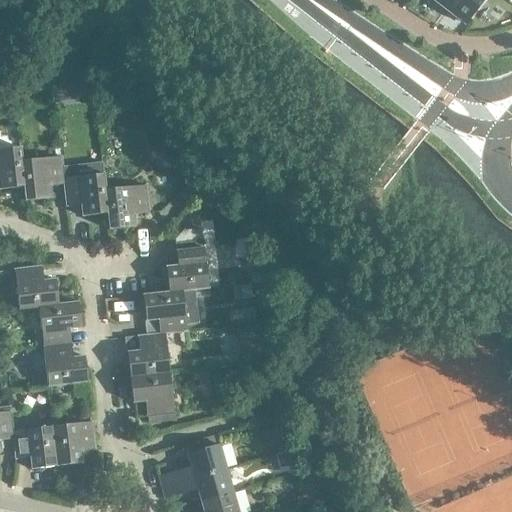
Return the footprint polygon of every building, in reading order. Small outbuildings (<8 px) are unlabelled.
[(429,0),(445,13),(455,0),(429,0)] [(484,0),(455,0),(445,13),(457,22),(458,21),(464,26),(484,0)] [(64,77),(52,78),(53,88),(65,87),(64,77)] [(20,148),(0,149),(0,191),(23,189),(21,163),(22,162),(20,148)] [(180,154),(173,149),(165,161),(172,167),(180,154)] [(61,158),(22,162),(21,163),(23,189),(25,202),(51,200),(50,187),(63,185),(61,167),(62,167),(61,158)] [(199,168),(198,167),(197,164),(194,162),(193,162),(190,164),(188,167),(189,172),(193,173),(197,172),(199,168)] [(61,167),(63,185),(65,208),(80,206),(81,218),(107,215),(104,192),(106,192),(102,163),(62,167),(61,167)] [(145,187),(106,192),(104,192),(107,215),(109,231),(134,229),(133,217),(148,215),(145,187)] [(210,189),(207,192),(207,202),(211,205),(216,205),(219,202),(219,192),(216,188),(210,189)] [(183,231),(174,239),(178,268),(165,269),(168,295),(208,290),(204,251),(201,229),(183,231)] [(42,268),(13,271),(18,312),(38,310),(38,308),(58,305),(55,281),(43,282),(42,268)] [(208,290),(168,295),(142,297),(145,324),(157,323),(158,336),(165,335),(166,337),(187,335),(183,294),(208,291),(208,290)] [(77,303),(58,305),(38,308),(38,310),(42,337),(43,347),(43,349),(70,345),(68,331),(80,330),(77,303)] [(165,335),(158,336),(137,338),(139,353),(127,355),(130,380),(170,376),(166,337),(165,335)] [(35,348),(43,347),(42,337),(33,338),(35,348)] [(216,365),(214,344),(206,344),(208,366),(216,365)] [(72,359),(70,345),(43,349),(48,389),(86,384),(83,358),(72,359)] [(241,355),(242,367),(259,364),(258,353),(241,355)] [(146,419),(174,416),(170,376),(130,380),(133,406),(145,405),(146,419)] [(11,414),(10,414),(9,407),(0,407),(0,453),(0,454),(0,450),(0,441),(13,440),(12,434),(14,433),(11,414)] [(95,451),(92,424),(52,429),(57,469),(83,465),(81,453),(95,451)] [(52,429),(14,433),(12,434),(13,440),(16,461),(29,459),(31,472),(57,469),(52,429)] [(204,450),(216,446),(213,437),(202,440),(204,450)] [(159,477),(162,488),(226,470),(219,446),(188,455),(191,467),(159,477)] [(295,450),(298,461),(309,458),(306,447),(295,450)] [(201,502),(233,493),(226,470),(162,488),(165,499),(198,490),(201,502)] [(238,511),(233,493),(201,502),(204,511),(238,511)]
